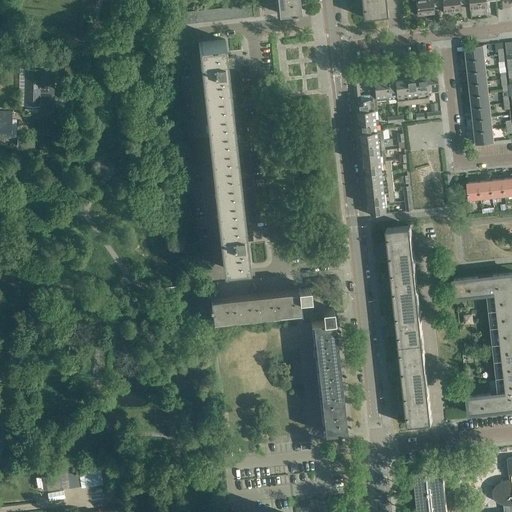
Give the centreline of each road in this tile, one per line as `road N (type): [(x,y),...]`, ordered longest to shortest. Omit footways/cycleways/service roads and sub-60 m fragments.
road 1 (residential): [(278,269),(253,27)]
road 2 (unclassified): [(359,257),(333,46)]
road 3 (unknown): [(444,438),(426,251)]
road 4 (unclassified): [(376,444),(359,257)]
road 5 (residential): [(192,175),(203,282),(278,269)]
road 6 (residential): [(321,450),(325,492),(232,502),(227,458)]
road 7 (residential): [(444,36),(454,151),(466,162),(511,157)]
road 8 (residential): [(199,129),(190,35),(253,27)]
road 9 (unclassified): [(376,444),(511,432)]
